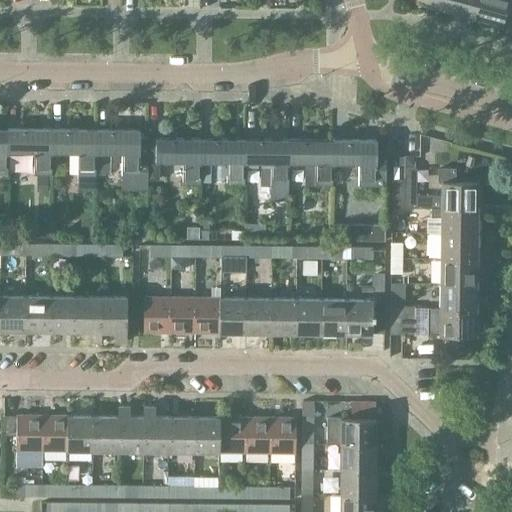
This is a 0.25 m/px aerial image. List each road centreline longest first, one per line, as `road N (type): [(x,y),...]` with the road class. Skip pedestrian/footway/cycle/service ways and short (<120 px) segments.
road 1 (residential): [(0,380),(120,381),(140,363),(373,366),(442,433),(448,511)]
road 2 (unclassified): [(365,62),(313,60),(212,74),(0,71)]
road 3 (unclassified): [(511,103),(365,62)]
